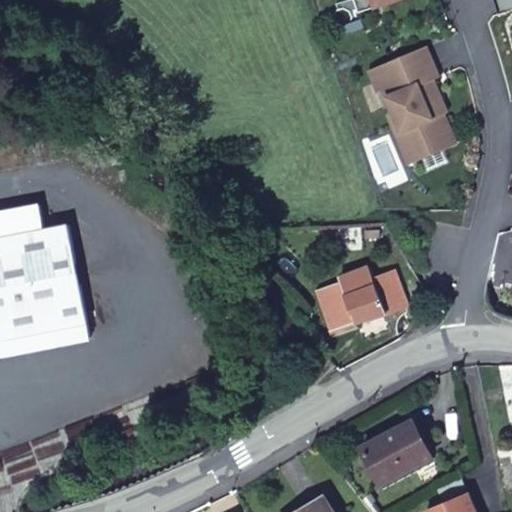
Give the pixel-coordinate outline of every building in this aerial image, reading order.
[(357,0),(362,13),(379,7),(375,0),(357,0)] [(438,79),(426,50),(370,74),(379,94),(384,92),(402,134),(409,132),(421,161),(456,147),(443,116),(437,101),(441,100),(434,82),(438,79)] [(384,92),(379,94),(409,166),(421,161),(409,132),(402,134),(384,92)] [(447,115),(441,100),(437,101),(443,116),(447,115)] [(70,227),(0,240),(0,342),(90,325),(70,227)] [(269,233),(251,235),(311,295),(321,292),(325,290),(269,233)] [(239,246),(302,309),(313,297),(311,295),(251,235),(239,246)] [(383,235),(368,239),(371,248),(387,244),(383,235)] [(321,292),(334,331),(335,332),(412,307),(399,273),(377,280),(372,267),(343,276),(345,283),(325,290),(321,292)] [(414,418),(365,445),(383,481),(433,454),(414,418)] [(429,511),(479,511),(471,493),(429,510),(429,511)] [(335,511),(325,495),(296,511),(335,511)]
